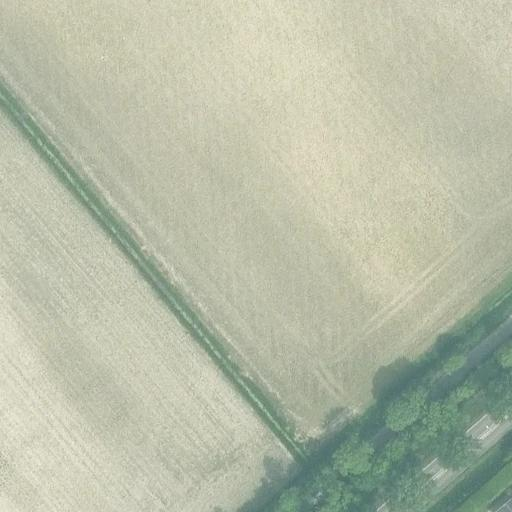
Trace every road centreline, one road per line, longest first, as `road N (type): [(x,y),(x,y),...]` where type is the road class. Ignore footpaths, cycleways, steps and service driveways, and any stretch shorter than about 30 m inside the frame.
road 1 (unclassified): [(298,511),(511,325)]
road 2 (secondary): [(389,511),(511,407)]
